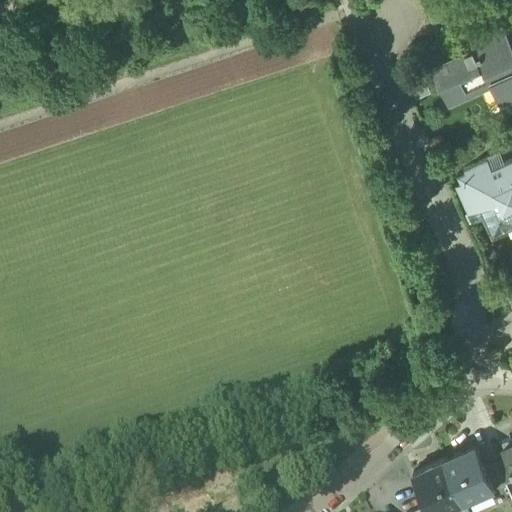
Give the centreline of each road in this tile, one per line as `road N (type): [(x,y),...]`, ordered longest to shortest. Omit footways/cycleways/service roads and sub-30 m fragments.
road 1 (residential): [(474,380),(479,306),(470,260),(352,0)]
road 2 (residential): [(474,380),(320,511)]
